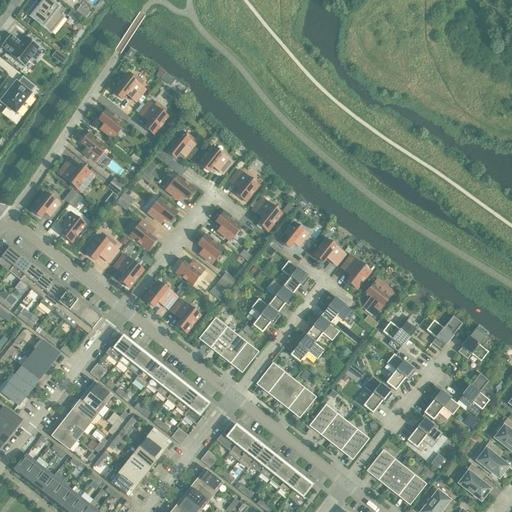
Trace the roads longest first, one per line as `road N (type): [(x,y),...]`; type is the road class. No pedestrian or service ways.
road 1 (residential): [(0,469),(124,310)]
road 2 (residential): [(7,217),(116,52)]
road 3 (residential): [(343,484),(439,365)]
road 4 (residential): [(124,310),(7,217)]
road 5 (residential): [(233,396),(327,281)]
road 6 (residential): [(124,310),(217,196)]
road 7 (residential): [(145,511),(233,396)]
road 8 (residential): [(343,484),(233,396)]
road 9 (residential): [(233,396),(124,310)]
